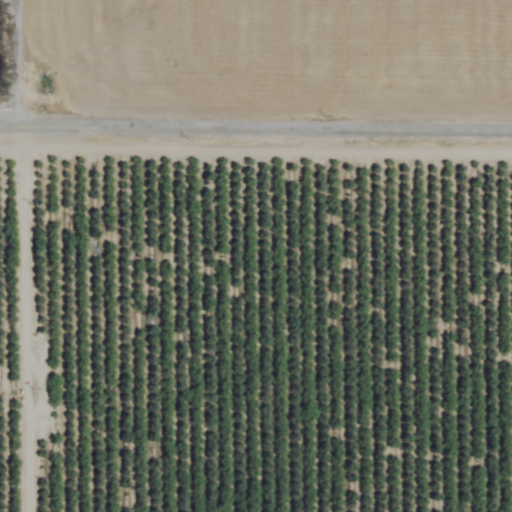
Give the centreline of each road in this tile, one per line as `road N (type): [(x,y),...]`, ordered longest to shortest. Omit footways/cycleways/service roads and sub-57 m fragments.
road 1 (secondary): [(0,122),(511,128)]
road 2 (residential): [(7,123),(8,0)]
